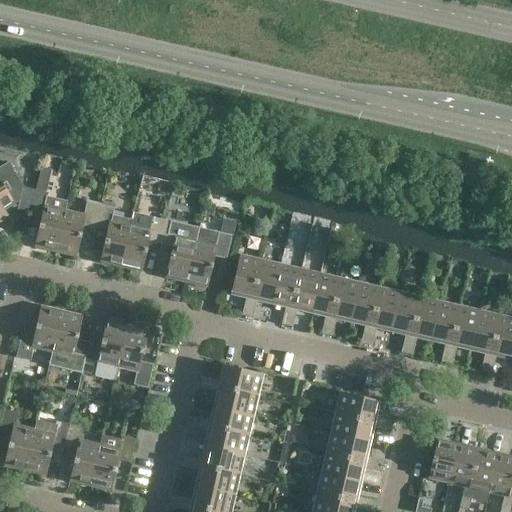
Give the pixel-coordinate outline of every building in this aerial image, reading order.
[(20,198),(23,187),(6,161),(0,165),(0,222),(8,217),(3,209),(20,198)] [(38,179),(35,190),(41,192),(46,193),(49,181),(38,179)] [(30,214),(35,190),(23,187),(20,198),(17,211),(30,214)] [(55,252),(65,211),(67,202),(48,197),(49,193),(41,192),(35,190),(30,214),(42,216),(34,247),(55,252)] [(83,226),(95,229),(101,205),(87,202),(84,215),(65,211),(55,252),(76,257),(83,226)] [(121,267),(130,226),(132,220),(113,216),(114,209),(101,205),(95,229),(107,232),(100,262),(121,267)] [(149,241),(161,244),(166,221),(152,218),(152,221),(133,216),(132,220),(130,226),(121,267),(141,272),(149,241)] [(223,218),(220,232),(233,235),(236,221),(223,218)] [(186,283),(196,241),(199,228),(166,221),(161,244),(172,247),(165,278),(186,283)] [(199,228),(196,241),(186,283),(207,287),(214,257),(226,259),(232,236),(199,228)] [(251,299),(261,260),(240,255),(231,295),(246,298),(251,299)] [(271,304),(280,265),(261,260),(251,299),(246,298),(244,307),(255,309),(257,301),(271,304)] [(291,309),(300,269),(280,265),(271,304),(286,307),(291,309)] [(311,313),(320,274),(300,269),(291,309),(286,307),(284,316),(295,318),(297,310),(311,313)] [(331,318),(340,279),(320,274),(311,313),(325,316),(331,318)] [(351,322),(360,283),(340,279),(331,318),(325,316),(323,325),(334,328),(336,319),(351,322)] [(371,327),(380,288),(360,283),(351,322),(365,326),(371,327)] [(391,332),(400,292),(380,288),(371,327),(365,326),(363,334),(374,337),(376,328),(391,332)] [(411,336),(420,297),(400,292),(391,332),(405,335),(411,336)] [(431,341),(440,302),(420,297),(411,336),(405,335),(403,344),(414,346),(416,338),(431,341)] [(451,346),(460,306),(440,302),(431,341),(445,344),(451,346)] [(52,352),(62,311),(41,306),(34,337),(22,334),(16,358),(30,361),(33,348),(52,352)] [(471,350),(480,311),(460,306),(451,346),(445,344),(443,353),(454,355),(456,347),(471,350)] [(253,318),(255,309),(244,307),(242,316),(253,318)] [(82,316),(62,311),(52,352),(71,357),(68,370),(82,373),(87,349),(75,347),(82,316)] [(490,355),(499,316),(480,311),(471,350),(485,353),(490,355)] [(292,327),(295,318),(284,316),(282,325),(292,327)] [(511,356),(511,318),(499,316),(490,355),(485,353),(483,362),(494,365),(496,356),(511,360),(511,356)] [(118,367),(127,326),(106,321),(99,352),(87,349),(82,373),(96,376),(98,363),(118,367)] [(332,337),(334,328),(323,325),(321,334),(332,337)] [(148,331),(127,326),(118,367),(137,372),(134,385),(147,388),(153,365),(141,362),(148,331)] [(372,346),(374,337),(363,334),(361,343),(372,346)] [(412,355),(414,346),(403,344),(401,353),(412,355)] [(452,364),(454,355),(443,353),(441,362),(452,364)] [(492,374),(494,365),(483,362),(481,371),(492,374)] [(223,365),(220,381),(218,386),(258,395),(263,375),(223,365)] [(209,390),(211,379),(202,377),(200,387),(209,390)] [(253,415),(258,395),(218,386),(220,381),(211,379),(209,390),(217,392),(214,406),(253,415)] [(340,393),(335,413),(374,422),(373,428),(382,430),(384,419),(376,417),(379,402),(340,393)] [(249,435),(253,415),(214,406),(211,420),(209,426),(249,435)] [(25,471),(34,430),(15,425),(18,412),(4,409),(0,427),(0,432),(11,435),(4,466),(25,471)] [(370,442),(373,428),(374,422),(335,413),(331,433),(370,442)] [(199,429),(202,418),(193,416),(190,427),(199,429)] [(244,455),(249,435),(209,426),(211,420),(202,418),(199,429),(208,431),(205,446),(244,455)] [(393,421),(384,419),(382,430),(391,432),(393,421)] [(53,445),(64,448),(70,424),(56,421),(55,424),(36,420),(34,430),(25,471),(45,476),(53,445)] [(90,486),(100,445),(80,440),(83,427),(70,424),(64,448),(76,451),(69,481),(90,486)] [(366,457),(370,442),(331,433),(326,453),(365,462),(364,468),(373,470),(375,459),(366,457)] [(119,449),(100,445),(90,486),(111,491),(118,460),(130,463),(135,439),(122,436),(119,449)] [(449,483),(458,444),(437,440),(428,478),(449,483)] [(468,488),(478,449),(458,444),(449,483),(464,487),(468,488)] [(239,475),(244,455),(205,446),(201,460),(200,466),(239,475)] [(489,492),(498,454),(478,449),(468,488),(464,487),(462,497),(471,499),(486,503),(489,492)] [(361,482),(364,468),(365,462),(326,453),(321,473),(361,482)] [(508,497),(511,481),(511,456),(498,454),(489,492),(504,496),(508,497)] [(190,469),(193,458),(184,456),(181,467),(190,469)] [(235,495),(239,475),(200,466),(201,460),(193,458),(190,469),(199,471),(195,486),(235,495)] [(384,461),(375,459),(373,470),(381,472),(384,461)] [(357,497),(361,482),(321,473),(317,493),(356,502),(355,507),(363,509),(366,498),(357,497)] [(511,481),(508,497),(504,496),(501,506),(511,508),(511,502),(511,481)] [(218,511),(230,511),(235,495),(195,486),(192,500),(191,506),(218,511)] [(353,511),(355,507),(356,502),(317,493),(312,511),(353,511)] [(181,509),(183,498),(175,496),(172,507),(181,509)] [(469,509),(471,499),(462,497),(459,507),(469,509)] [(218,511),(191,506),(192,500),(183,498),(181,509),(190,511),(189,511),(218,511)] [(375,501),(366,498),(363,509),(372,511),(375,501)]
